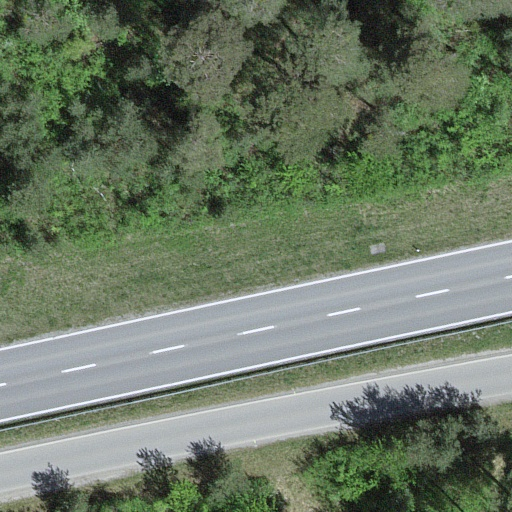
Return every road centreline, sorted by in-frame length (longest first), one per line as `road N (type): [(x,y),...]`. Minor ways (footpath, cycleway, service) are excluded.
road 1 (primary): [(511,275),(0,391)]
road 2 (unclassified): [(511,392),(230,437),(0,486)]
